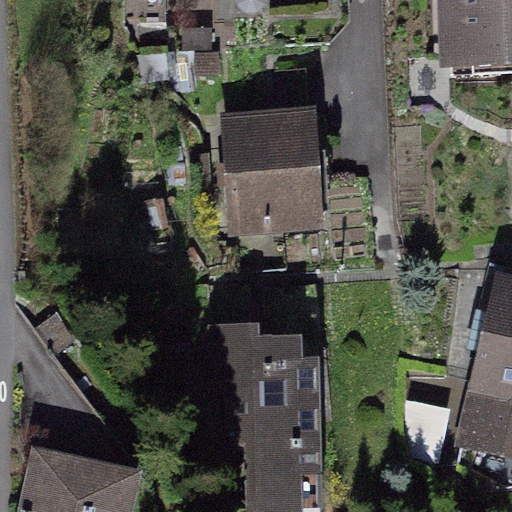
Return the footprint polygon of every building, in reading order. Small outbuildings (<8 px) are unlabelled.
[(511,0),(459,0),(465,93),(511,90),(511,0)] [(310,107),(205,116),(215,238),(320,230),(310,107)] [(511,289),(500,287),(463,445),(511,455),(511,289)] [(233,442),(252,441),(253,511),(258,511),(320,511),(316,364),(296,364),(295,341),(252,342),(252,330),(212,331),(213,379),(231,378),(233,442)] [(113,511),(122,477),(39,458),(27,511),(113,511)]
